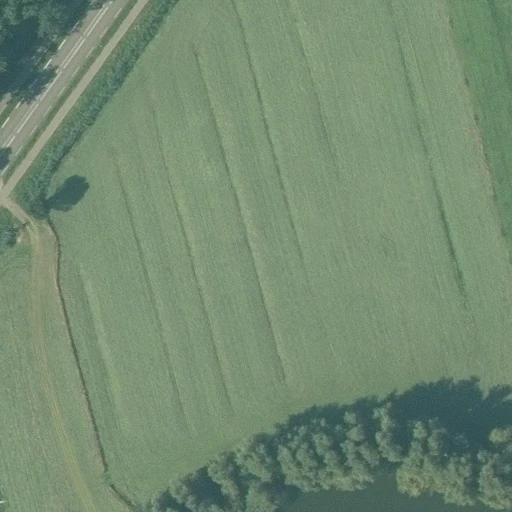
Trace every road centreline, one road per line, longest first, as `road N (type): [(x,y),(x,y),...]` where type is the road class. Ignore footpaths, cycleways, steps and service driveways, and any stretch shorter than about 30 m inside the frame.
road 1 (track): [(90,511),(33,341),(33,231),(0,199)]
road 2 (primary): [(0,154),(111,0)]
